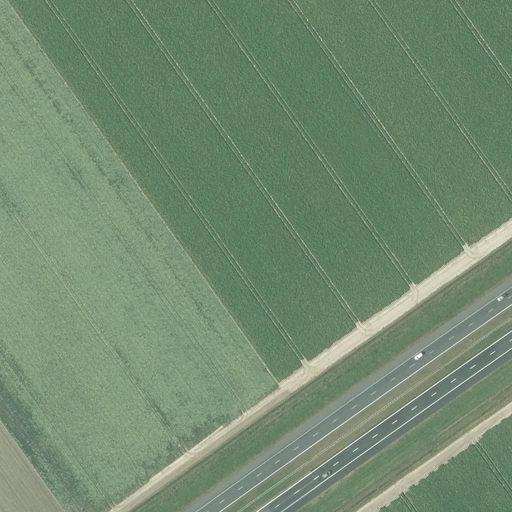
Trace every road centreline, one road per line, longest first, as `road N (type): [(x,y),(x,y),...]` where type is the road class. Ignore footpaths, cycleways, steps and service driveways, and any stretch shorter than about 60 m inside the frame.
road 1 (motorway): [(511,295),(206,511)]
road 2 (motorway): [(268,511),(511,339)]
